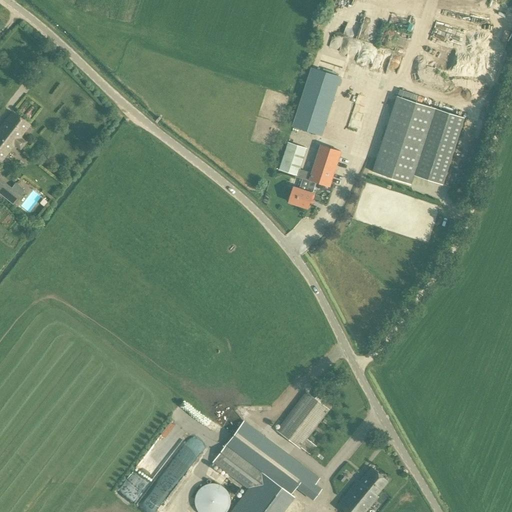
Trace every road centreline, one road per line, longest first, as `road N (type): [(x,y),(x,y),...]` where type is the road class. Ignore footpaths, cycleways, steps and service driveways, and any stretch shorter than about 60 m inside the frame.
road 1 (unclassified): [(356,368),(314,284),(264,220),(6,0)]
road 2 (unclassified): [(356,368),(459,237),(511,87)]
road 3 (unclassified): [(438,511),(356,368)]
